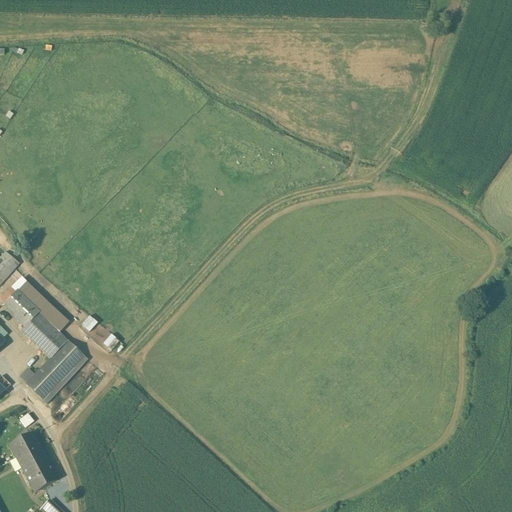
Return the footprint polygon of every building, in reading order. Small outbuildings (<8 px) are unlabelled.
[(6,253),(0,259),(0,277),(5,282),(19,265),(6,253)] [(39,314),(16,292),(5,304),(17,316),(16,318),(26,328),(39,314)] [(68,342),(39,314),(26,328),(22,332),(51,360),(68,342)] [(92,316),(83,326),(91,333),(100,323),(92,316)] [(114,351),(122,341),(113,335),(105,345),(114,351)] [(51,360),(27,385),(43,401),(84,357),(68,342),(51,360)] [(31,414),(21,420),(25,429),(36,423),(31,414)] [(36,442),(32,434),(10,446),(14,454),(35,493),(58,481),(37,442),(36,442)] [(60,511),(50,502),(40,511),(41,511),(60,511)]
